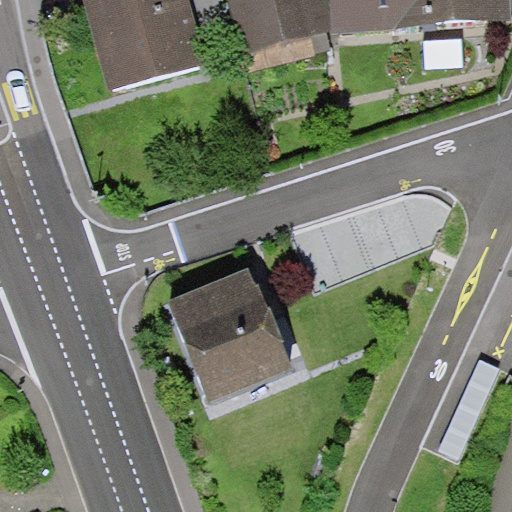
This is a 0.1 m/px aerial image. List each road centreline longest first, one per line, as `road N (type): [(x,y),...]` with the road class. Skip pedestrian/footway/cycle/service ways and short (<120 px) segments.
road 1 (residential): [(511,135),(50,275)]
road 2 (primary): [(135,511),(50,275)]
road 3 (primary): [(50,275),(0,134)]
